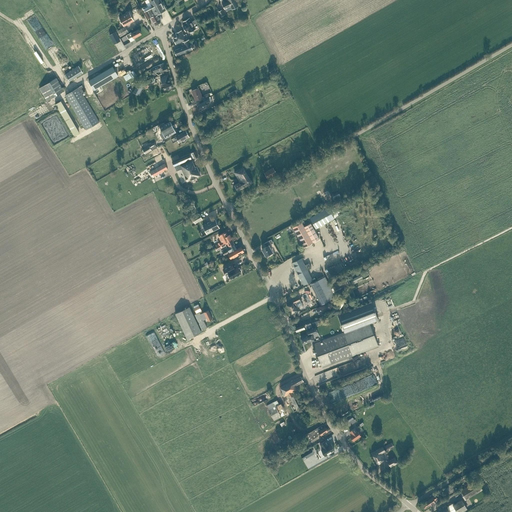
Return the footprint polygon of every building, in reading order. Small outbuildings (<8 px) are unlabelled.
[(157,14),(166,9),(160,0),(147,0),(145,1),(148,6),(143,9),(145,12),(148,18),(151,17),(155,25),(156,25),(159,24),(159,23),(159,22),(160,21),(157,14)] [(227,0),(228,1),(222,4),(225,9),(230,6),(232,9),(238,6),(235,0),(227,0)] [(124,26),(134,21),(129,11),(122,15),(121,12),(118,14),(124,26)] [(195,21),(192,22),(189,17),(183,21),(185,25),(183,27),(186,32),(189,31),(189,32),(199,27),(195,21)] [(125,27),(117,32),(120,37),(128,32),(125,27)] [(131,33),(127,35),(129,38),(131,42),(134,40),(135,40),(134,38),(135,38),(141,34),(139,30),(131,33)] [(177,36),(173,38),(176,44),(185,40),(183,35),(181,30),(175,33),(177,36)] [(115,32),(110,35),(115,44),(120,41),(115,32)] [(185,46),(174,50),(176,55),(187,52),(189,51),(190,50),(192,50),(192,49),(192,48),(194,47),(192,42),(190,43),(189,39),(183,42),(185,46)] [(151,42),(130,55),(136,65),(157,52),(151,42)] [(58,50),(54,53),(61,60),(64,57),(58,50)] [(271,73),(276,70),(274,66),(275,66),(273,63),(267,67),(271,73)] [(158,75),(168,71),(166,66),(164,67),(163,64),(152,68),(154,72),(157,71),(158,75)] [(79,66),(65,74),(70,81),(83,73),(79,66)] [(112,67),(89,80),(94,90),(118,76),(112,67)] [(172,85),(170,81),(168,75),(160,78),(164,88),(172,85)] [(56,78),(50,82),(39,88),(48,101),(64,91),(56,78)] [(138,83),(133,93),(139,96),(144,86),(138,83)] [(86,130),(99,122),(82,92),(85,90),(82,85),(66,95),(86,130)] [(204,96),(202,97),(198,88),(191,91),(196,100),(198,99),(199,102),(205,98),(209,97),(207,94),(204,95),(204,96)] [(211,100),(209,97),(205,98),(199,102),(200,104),(198,105),(198,106),(197,107),(199,110),(200,109),(200,110),(207,106),(206,104),(212,101),(212,99),(211,100)] [(55,104),(74,136),(80,133),(61,101),(55,104)] [(174,125),(172,126),(170,121),(165,125),(164,123),(159,125),(159,126),(160,127),(166,137),(176,131),(173,127),(174,127),(174,125)] [(100,129),(74,143),(78,151),(83,148),(82,144),(102,133),(100,129)] [(189,137),(186,131),(176,136),(179,142),(189,137)] [(150,151),(157,147),(155,144),(150,147),(149,146),(143,150),(145,154),(150,151)] [(182,169),(187,181),(200,175),(196,166),(195,167),(192,160),(198,157),(195,151),(189,154),(172,161),(177,171),(182,169)] [(168,169),(165,165),(164,163),(158,167),(150,172),(153,177),(168,169)] [(243,167),(234,172),(240,182),(234,185),(238,191),(252,182),(243,167)] [(273,168),(264,173),(268,179),(277,174),(273,168)] [(333,198),(328,201),(329,205),(332,203),(333,207),(337,205),(335,202),(337,200),(336,198),(334,199),(333,198)] [(310,218),(316,228),(341,214),(336,206),(331,209),(329,207),(310,218)] [(207,223),(203,225),(207,234),(219,228),(215,219),(209,222),(207,223)] [(311,223),(304,227),(302,222),(293,227),(304,247),(313,242),(319,239),(311,223)] [(229,234),(227,235),(225,231),(218,235),(221,241),(219,242),(220,245),(232,239),(229,234)] [(220,245),(216,248),(217,250),(222,247),(221,247),(228,244),(230,248),(228,249),(229,252),(236,248),(232,239),(220,245)] [(269,245),(273,243),(271,239),(264,243),(266,246),(262,249),(266,256),(272,252),(269,245)] [(237,255),(244,252),(241,247),(228,254),(231,258),(237,255)] [(307,270),(311,268),(309,263),(305,265),(301,258),(292,263),(304,285),(313,281),(307,270)] [(228,274),(231,279),(241,273),(240,272),(242,271),(239,267),(238,268),(237,267),(234,268),(232,264),(223,269),(226,275),(228,274)] [(360,275),(350,280),(351,283),(362,278),(360,275)] [(321,304),(335,297),(325,277),(310,284),(321,304)] [(348,279),(339,284),(332,287),(334,291),(347,285),(346,284),(350,282),(348,279)] [(300,310),(297,305),(296,302),(300,300),(298,297),(286,303),(292,314),(300,310)] [(344,332),(370,323),(378,320),(372,303),(338,315),(344,332)] [(320,314),(327,310),(325,304),(317,308),(320,314)] [(201,332),(189,307),(175,313),(187,339),(201,332)] [(208,320),(212,318),(208,310),(204,312),(200,314),(199,312),(195,314),(202,330),(207,328),(203,320),(207,318),(208,320)] [(307,325),(311,324),(310,321),(295,326),(297,332),(305,329),(304,326),(307,325)] [(323,340),(313,344),(322,367),(353,356),(379,346),(378,344),(370,323),(344,332),(337,335),(323,340)] [(307,334),(300,337),(303,345),(314,341),(312,335),(318,333),(316,327),(306,331),(307,334)] [(360,365),(373,361),(371,355),(345,362),(346,366),(349,365),(350,369),(353,368),(352,365),(356,364),(356,363),(359,362),(360,365)] [(329,379),(337,376),(334,367),(325,370),(329,379)] [(356,388),(381,378),(379,375),(378,376),(376,373),(353,383),(356,388)] [(295,386),(303,381),(301,376),(280,387),(282,391),(281,392),(281,393),(282,393),(284,396),(288,394),(289,397),(293,395),(291,392),(297,389),(295,386)] [(297,410),(300,409),(293,396),(290,398),(297,410)] [(281,403),(279,404),(277,400),(274,402),(267,406),(274,420),(286,414),(281,403)] [(321,435),(328,431),(325,427),(324,427),(323,425),(315,430),(315,429),(309,433),(305,435),(308,440),(312,438),(313,439),(318,436),(318,435),(320,433),(321,435)] [(361,436),(357,431),(355,428),(349,431),(352,435),(350,436),(354,441),(361,436)] [(323,448),(321,449),(325,456),(334,450),(331,444),(328,445),(325,440),(320,444),(323,448)] [(378,464),(385,460),(381,453),(385,451),(383,447),(372,453),(378,464)] [(311,455),(308,450),(300,454),(303,460),(311,455)] [(390,466),(397,462),(394,457),(387,461),(390,466)] [(452,485),(444,489),(447,495),(456,490),(454,488),(459,485),(458,484),(460,483),(459,480),(452,484),(452,485)] [(465,500),(482,489),(477,481),(460,491),(465,500)] [(434,501),(438,498),(436,495),(428,500),(429,500),(422,504),(425,508),(431,504),(432,505),(436,503),(434,501)] [(457,511),(460,511),(467,509),(461,500),(454,504),(453,503),(447,507),(447,506),(438,511),(449,511),(449,510),(454,507),(457,511)]
